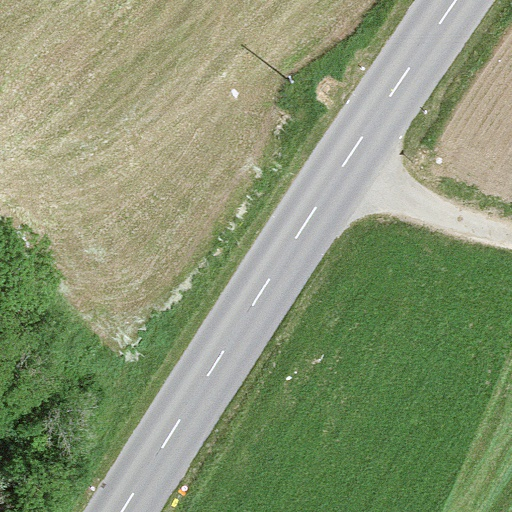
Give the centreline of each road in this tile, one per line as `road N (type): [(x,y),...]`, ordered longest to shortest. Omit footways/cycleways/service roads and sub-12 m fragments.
road 1 (tertiary): [(122,511),(334,178),(458,0)]
road 2 (track): [(334,178),(511,236)]
